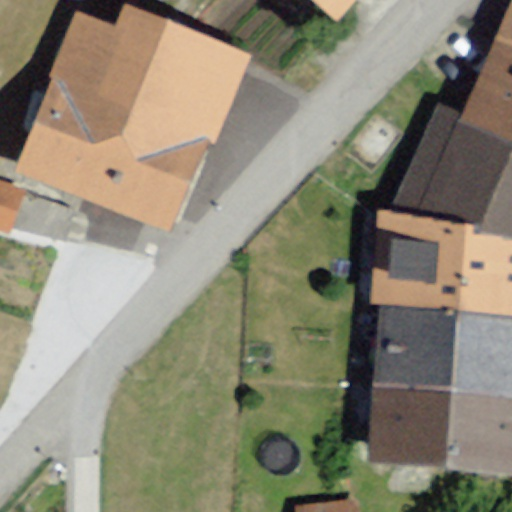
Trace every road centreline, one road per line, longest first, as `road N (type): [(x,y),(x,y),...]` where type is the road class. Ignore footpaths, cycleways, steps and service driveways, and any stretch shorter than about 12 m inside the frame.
road 1 (residential): [(93,386),(448,0)]
road 2 (residential): [(0,481),(93,386)]
road 3 (residential): [(93,386),(88,511)]
